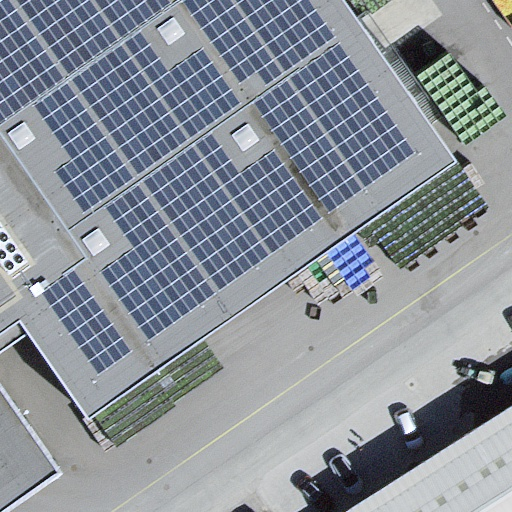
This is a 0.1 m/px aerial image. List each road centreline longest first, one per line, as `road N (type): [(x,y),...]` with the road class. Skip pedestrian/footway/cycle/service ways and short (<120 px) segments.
road 1 (residential): [(162,511),(511,267)]
road 2 (unknown): [(0,213),(190,492)]
